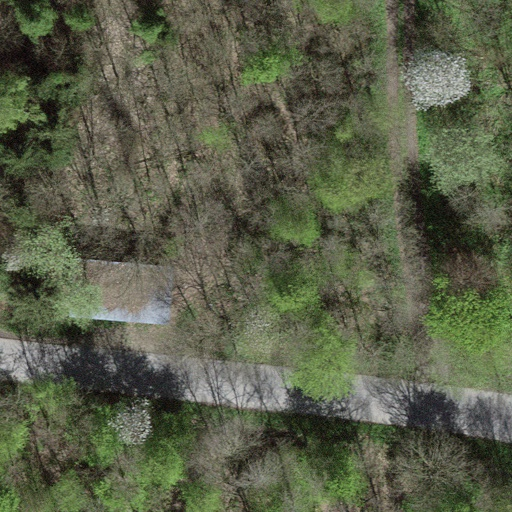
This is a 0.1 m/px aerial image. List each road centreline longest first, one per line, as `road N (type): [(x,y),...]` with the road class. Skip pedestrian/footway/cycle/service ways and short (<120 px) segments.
road 1 (unclassified): [(511,420),(0,359)]
road 2 (track): [(397,0),(400,124),(429,407)]
